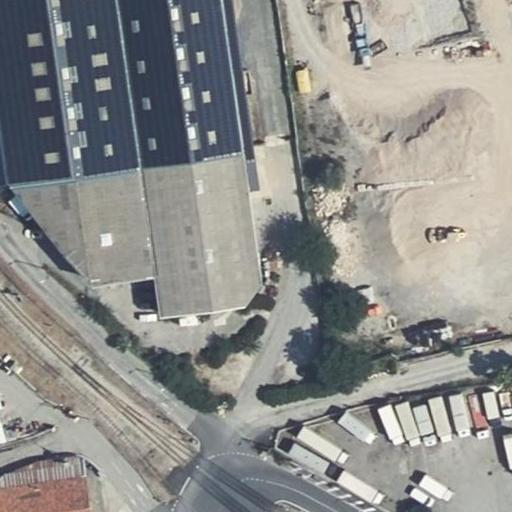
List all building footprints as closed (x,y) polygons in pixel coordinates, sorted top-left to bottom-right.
[(155,268),(114,0),(0,0),(0,135),(8,193),(61,252),(95,277),(155,268)] [(162,313),(241,303),(259,279),(211,0),(114,0),(155,268),(162,313)] [(34,497),(88,475),(87,463),(73,459),(59,460),(0,481),(0,502),(24,501),(34,497)] [(92,511),(88,478),(88,475),(34,497),(24,501),(0,502),(0,511),(92,511)] [(125,511),(100,478),(88,478),(92,511),(125,511)]
